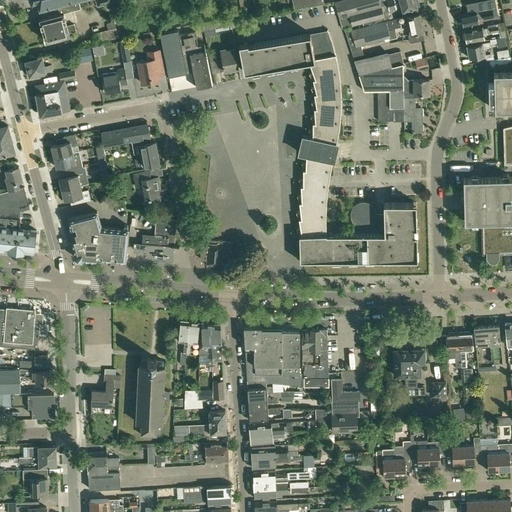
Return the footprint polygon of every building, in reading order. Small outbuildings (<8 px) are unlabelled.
[(65,2),(65,4),(67,12),(81,9),(78,0),(89,0),(91,5),(95,4),(96,6),(112,2),(111,0),(31,0),(32,2),(37,1),(39,9),(41,8),(43,8),(44,10),(45,9),(45,7),(55,5),(55,7),(56,6),(56,4),(65,2)] [(292,0),(293,2),(293,5),(294,9),(324,3),(323,0),(292,0)] [(342,0),(337,1),(334,2),(335,3),(339,18),(342,18),(349,16),(381,6),(379,0),(342,0)] [(403,11),(419,7),(417,0),(404,0),(387,5),(389,10),(389,11),(394,10),(397,9),(396,8),(402,6),(403,11)] [(45,41),(55,38),(69,34),(68,33),(76,31),(74,24),(66,26),(63,13),(67,12),(65,4),(65,2),(56,4),(56,6),(55,7),(55,5),(45,7),(45,9),(44,10),(43,8),(41,8),(42,15),(44,15),(44,17),(43,18),(40,19),(43,30),(45,41)] [(342,28),(344,28),(352,25),(362,22),(363,26),(374,23),(385,20),(381,6),(349,16),(342,18),(339,18),(342,28)] [(483,17),(484,19),(496,16),(495,12),(492,13),(491,9),(461,15),(462,20),(461,21),(462,25),(463,25),(463,26),(478,23),(477,18),(483,17)] [(408,22),(410,34),(408,34),(409,42),(423,40),(422,32),(423,31),(420,13),(406,16),(399,18),(400,23),(408,22)] [(230,15),(202,21),(203,27),(204,30),(232,25),(230,15)] [(399,18),(393,19),(386,20),(388,29),(395,28),(401,27),(400,23),(399,18)] [(379,40),(388,37),(390,36),(388,29),(386,20),(385,20),(374,23),(379,40)] [(98,32),(101,42),(119,37),(114,21),(106,23),(108,30),(98,32)] [(363,26),(363,27),(367,43),(379,40),(374,23),(363,26)] [(483,34),(499,31),(497,23),(487,25),(487,27),(464,32),(465,33),(463,33),(465,40),(466,40),(466,42),(484,39),(483,34)] [(165,33),(160,34),(168,77),(193,72),(197,88),(212,84),(204,43),(198,45),(197,40),(195,32),(195,31),(190,32),(189,24),(164,29),(165,33)] [(359,74),(403,63),(404,63),(401,51),(366,59),(362,44),(367,43),(363,27),(351,30),(351,28),(344,30),(354,60),(359,74)] [(309,60),(313,71),(315,79),(313,79),(317,93),(341,93),(340,76),(337,60),(333,43),(328,29),(327,29),(327,30),(310,33),(248,45),(248,43),(239,44),(244,72),(309,60)] [(120,38),(121,45),(124,61),(131,60),(127,37),(120,38)] [(489,39),(490,41),(467,46),(470,58),(485,56),(484,48),(491,47),(491,45),(497,43),(496,38),(489,39)] [(94,55),(105,53),(103,44),(92,46),(94,55)] [(75,50),(77,62),(93,60),(91,47),(75,50)] [(209,53),(211,61),(213,72),(238,68),(234,49),(227,50),(226,50),(226,47),(220,48),(221,54),(222,59),(217,60),(216,52),(209,53)] [(508,48),(496,50),(498,58),(509,56),(508,48)] [(159,81),(159,79),(158,74),(165,73),(161,49),(148,51),(150,59),(138,62),(142,83),(153,81),(152,79),(156,78),(156,81),(159,81)] [(489,68),(511,63),(511,56),(487,61),(489,68)] [(426,57),(414,60),(417,68),(428,65),(426,57)] [(41,58),(25,62),(26,63),(25,64),(25,67),(27,68),(29,76),(37,74),(38,77),(45,75),(44,72),(51,70),(50,65),(44,67),(41,58)] [(403,96),(403,79),(403,63),(359,74),(364,91),(378,90),(389,90),(389,89),(396,89),(396,96),(403,96)] [(128,83),(125,71),(125,68),(117,69),(117,71),(101,74),(104,92),(121,89),(120,85),(128,83)] [(60,80),(75,77),(74,70),(58,73),(60,80)] [(511,71),(493,72),(494,83),(488,83),(489,104),(494,104),(494,110),(511,109),(511,125),(503,127),(504,164),(511,163),(511,176),(463,178),(464,200),(464,205),(461,205),(461,210),(460,211),(464,211),(464,221),(482,221),(483,253),(486,253),(486,256),(486,257),(487,259),(487,260),(488,261),(489,261),(491,262),(492,262),(493,262),(494,262),(495,262),(496,261),(497,260),(498,259),(499,258),(499,257),(499,256),(499,252),(511,251),(511,71)] [(34,85),(40,116),(70,110),(64,79),(34,85)] [(414,94),(429,94),(429,79),(403,79),(403,96),(414,96),(414,94)] [(389,96),(390,102),(390,107),(393,107),(393,108),(393,114),(393,120),(393,121),(411,120),(412,131),(412,132),(413,133),(414,132),(414,130),(421,130),(421,107),(414,107),(414,96),(403,96),(396,96),(396,89),(389,89),(389,90),(389,96)] [(345,260),(344,234),(326,234),(326,219),(326,204),(328,189),(330,175),(333,160),(334,160),(338,144),(337,143),(337,144),(336,144),(340,127),(341,110),(341,93),(317,93),(314,94),(317,108),(314,108),(315,123),(313,122),(313,137),(310,137),(303,135),(299,152),(306,154),(306,170),(303,169),(303,186),(301,186),(302,202),(299,202),(301,218),(299,218),(302,235),(299,235),(300,261),(302,261),(303,263),(311,260),(345,260)] [(141,125),(102,132),(105,145),(132,140),(135,154),(142,154),(145,166),(159,163),(155,141),(144,144),(143,138),(150,136),(148,124),(141,125)] [(0,141),(11,139),(7,125),(0,127),(0,141)] [(75,135),(64,137),(65,142),(52,146),(54,156),(73,152),(72,146),(78,145),(75,135)] [(11,139),(0,141),(0,156),(15,153),(11,139)] [(71,170),(83,167),(79,151),(73,152),(54,156),(57,167),(70,164),(71,170)] [(9,190),(19,188),(18,182),(22,181),(18,166),(9,169),(8,163),(0,165),(0,171),(6,170),(7,177),(5,177),(9,190)] [(73,176),(61,178),(60,179),(62,189),(81,185),(80,179),(85,178),(83,167),(71,170),(73,176)] [(133,173),(135,181),(136,188),(143,186),(147,206),(163,202),(158,176),(152,177),(150,170),(133,173)] [(65,200),(70,199),(78,197),(79,203),(91,200),(88,190),(82,191),(81,185),(62,189),(65,200)] [(29,206),(24,187),(19,188),(9,190),(0,192),(0,205),(21,208),(29,206)] [(344,234),(345,260),(417,258),(417,234),(414,234),(414,227),(417,227),(416,202),(384,203),(384,217),(375,215),(375,213),(373,207),(368,203),(362,203),(356,205),(352,210),(351,216),(354,222),(359,225),(359,226),(365,226),(371,224),(371,223),(381,233),(344,234)] [(0,249),(8,250),(12,211),(21,212),(21,208),(0,205),(0,249)] [(12,211),(8,250),(21,252),(23,239),(18,239),(19,228),(21,212),(12,211)] [(125,260),(126,249),(128,229),(101,227),(99,220),(97,211),(69,219),(73,233),(74,233),(75,239),(72,239),(76,253),(75,253),(77,258),(82,259),(82,258),(96,260),(96,257),(125,260)] [(156,217),(154,235),(175,236),(177,219),(156,217)] [(36,230),(19,228),(18,239),(23,239),(21,252),(34,253),(36,230)] [(143,234),(142,243),(182,246),(182,245),(175,244),(175,236),(154,235),(143,234)] [(200,243),(201,259),(206,260),(206,264),(207,264),(207,263),(220,265),(221,261),(230,262),(232,246),(232,241),(208,239),(208,243),(200,242),(200,243)] [(0,345),(35,348),(35,343),(37,344),(39,323),(40,313),(35,313),(36,309),(6,307),(6,309),(0,308),(0,345)] [(185,364),(186,352),(190,321),(181,320),(179,341),(183,341),(180,364),(185,364)] [(199,322),(190,321),(186,352),(190,353),(191,342),(197,342),(199,322)] [(213,360),(213,359),(211,323),(202,322),(203,346),(200,349),(199,360),(207,360),(207,366),(213,366),(212,360),(213,360)] [(221,324),(211,323),(213,359),(213,360),(222,360),(221,345),(222,345),(221,324)] [(490,344),(492,364),(502,363),(498,324),(473,326),(475,345),(490,344)] [(282,330),(261,330),(262,326),(244,326),(246,373),(247,380),(248,388),(267,387),(266,383),(281,384),(282,330)] [(300,330),(282,330),(281,384),(301,386),(301,373),(300,373),(300,330)] [(311,330),(303,330),(303,367),(304,366),(304,373),(301,373),(301,386),(329,389),(330,378),(327,330),(311,330)] [(463,333),(459,333),(461,367),(467,366),(466,350),(473,349),(471,333),(470,333),(470,331),(463,332),(463,333)] [(461,367),(459,333),(455,334),(455,332),(447,332),(448,334),(446,334),(446,335),(440,336),(441,348),(448,348),(449,358),(455,358),(456,367),(461,367)] [(424,349),(423,349),(423,346),(412,346),(412,349),(394,349),(395,375),(405,375),(406,388),(417,387),(417,375),(421,374),(421,362),(424,362),(424,359),(426,359),(426,352),(424,352),(424,349)] [(48,367),(48,355),(35,356),(35,367),(48,367)] [(162,436),(162,423),(163,399),(169,399),(170,391),(164,390),(165,366),(163,366),(163,360),(157,360),(157,358),(148,358),(148,359),(141,359),(141,365),(139,365),(138,391),(134,391),(134,397),(137,397),(136,422),(141,423),(141,435),(162,436)] [(472,368),(463,368),(464,381),(473,380),(472,368)] [(36,384),(54,383),(53,371),(33,372),(33,370),(21,369),(0,369),(0,393),(3,393),(11,393),(20,392),(21,392),(20,377),(23,377),(23,379),(29,379),(29,376),(34,376),(34,377),(36,376),(36,384)] [(91,405),(112,405),(112,400),(113,400),(114,387),(120,387),(121,375),(115,375),(114,375),(104,375),(104,381),(106,381),(106,390),(92,390),(91,405)] [(357,430),(356,416),(359,415),(358,401),(360,401),(359,391),(343,392),(342,379),(331,379),(332,402),(332,417),(333,432),(357,430)] [(213,399),(225,398),(224,380),(212,381),(212,390),(213,399)] [(432,382),(432,395),(446,395),(445,382),(432,382)] [(267,387),(248,388),(248,399),(279,397),(294,397),(294,391),(281,391),(278,391),(273,391),(273,386),(267,387)] [(198,400),(198,390),(185,390),(184,400),(185,409),(203,408),(202,399),(198,400)] [(198,400),(202,399),(213,399),(212,390),(198,390),(198,400)] [(20,395),(20,392),(11,393),(12,406),(28,405),(28,407),(32,407),(32,415),(55,414),(54,393),(20,395)] [(248,399),(249,409),(268,408),(267,403),(279,402),(279,397),(248,399)] [(279,407),(268,408),(249,409),(250,420),(269,419),(268,414),(279,413),(279,407)] [(465,418),(463,407),(452,409),(454,419),(465,418)] [(281,417),(290,417),(290,408),(281,408),(281,417)] [(316,419),(327,418),(327,409),(315,409),(316,419)] [(210,422),(210,424),(210,434),(218,433),(227,433),(225,410),(209,411),(210,419),(207,420),(207,422),(210,422)] [(482,410),(472,411),(472,419),(482,418),(482,410)] [(327,418),(316,419),(316,429),(327,429),(327,418)] [(250,425),(250,435),(287,431),(287,428),(285,428),(285,426),(279,427),(278,423),(250,425)] [(292,431),(287,431),(250,435),(251,444),(273,442),(273,438),(293,436),(292,431)] [(464,463),(463,445),(452,446),(451,438),(450,438),(445,438),(445,441),(445,446),(446,453),(452,453),(452,463),(464,463)] [(418,465),(429,464),(428,447),(417,447),(417,440),(413,440),(410,440),(411,455),(417,454),(418,465)] [(428,442),(428,447),(429,464),(440,464),(439,453),(446,453),(445,446),(445,441),(441,441),(439,441),(428,442)] [(227,442),(205,443),(189,444),(189,453),(191,453),(228,451),(227,442)] [(509,454),(511,454),(511,443),(497,445),(498,452),(499,470),(510,469),(509,454)] [(474,444),(463,445),(464,463),(475,462),(474,444)] [(499,470),(498,452),(497,445),(480,446),(480,451),(487,451),(488,470),(499,470)] [(29,447),(23,447),(24,457),(30,457),(56,456),(56,446),(38,447),(29,447)] [(252,448),(252,458),(288,456),(290,456),(292,456),(298,456),(298,450),(288,451),(287,451),(275,451),(275,447),(252,448)] [(377,473),(383,473),(383,476),(395,475),(394,458),(393,450),(376,451),(377,473)] [(207,462),(228,460),(228,451),(191,453),(192,459),(197,459),(197,458),(206,457),(207,462)] [(107,472),(107,465),(119,464),(119,456),(106,457),(106,452),(87,453),(88,463),(88,473),(107,472)] [(165,454),(156,455),(156,467),(162,466),(161,461),(165,461),(165,454)] [(313,455),(303,455),(303,461),(304,467),(309,467),(314,467),(313,455)] [(22,457),(19,457),(19,463),(29,462),(39,462),(39,467),(57,466),(56,456),(30,457),(22,457)] [(290,456),(288,456),(252,458),(253,468),(276,467),(276,462),(290,461),(290,456)] [(405,457),(394,458),(395,475),(406,475),(405,457)] [(120,487),(119,464),(107,465),(107,472),(88,473),(89,488),(120,487)] [(355,475),(366,475),(374,474),(373,464),(355,464),(355,475)] [(48,494),(47,477),(39,478),(39,469),(23,470),(24,479),(31,478),(32,495),(48,494)] [(254,472),(254,480),(275,480),(304,478),(310,478),(309,471),(287,472),(287,474),(275,474),(275,471),(254,472)] [(366,475),(366,483),(374,482),(374,474),(366,475)] [(275,484),(275,480),(254,480),(253,480),(254,489),(275,488),(288,487),(288,483),(275,484)] [(184,497),(197,497),(230,495),(230,486),(208,487),(208,485),(183,486),(184,497)] [(254,489),(255,498),(282,497),(281,493),(288,493),(288,487),(275,488),(254,489)] [(230,495),(197,497),(184,497),(184,502),(208,501),(209,505),(231,504),(230,495)] [(488,499),(488,511),(499,511),(499,498),(488,499)] [(511,511),(511,508),(511,509),(510,498),(499,498),(499,511),(511,511)] [(90,500),(90,509),(119,507),(123,507),(123,504),(119,505),(119,503),(119,499),(108,499),(90,500)] [(421,509),(421,511),(444,511),(443,499),(428,500),(429,509),(421,509)] [(488,511),(488,499),(477,500),(478,511),(488,511)] [(478,511),(477,500),(466,500),(466,511),(478,511)] [(276,501),(255,502),(255,510),(277,509),(289,508),(289,510),(297,509),(297,508),(302,508),(313,507),(316,507),(316,506),(314,506),(314,504),(311,505),(311,502),(297,503),(289,503),(289,504),(276,504),(276,501)] [(29,502),(16,502),(16,511),(46,511),(46,507),(39,507),(29,508),(29,502)]
